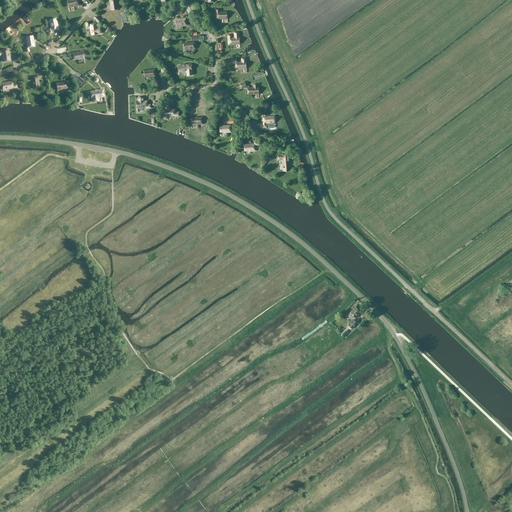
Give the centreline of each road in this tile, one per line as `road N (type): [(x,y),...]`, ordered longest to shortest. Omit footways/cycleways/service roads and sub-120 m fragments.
road 1 (unclassified): [(511,385),(326,207),(246,0)]
road 2 (tertiary): [(0,137),(115,151),(181,172),(268,218),(328,266)]
road 3 (tertiary): [(467,511),(435,417),(393,333),(328,266)]
road 4 (track): [(511,442),(394,335)]
